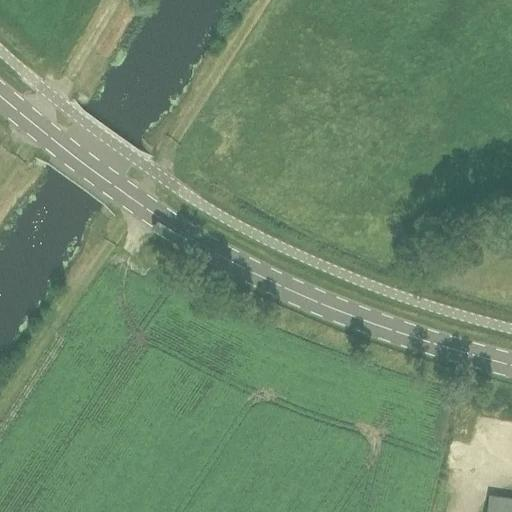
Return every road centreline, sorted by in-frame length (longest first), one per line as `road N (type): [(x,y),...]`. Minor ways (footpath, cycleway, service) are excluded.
road 1 (secondary): [(511,366),(354,318),(246,269),(114,187),(0,97)]
road 2 (track): [(120,0),(34,127)]
